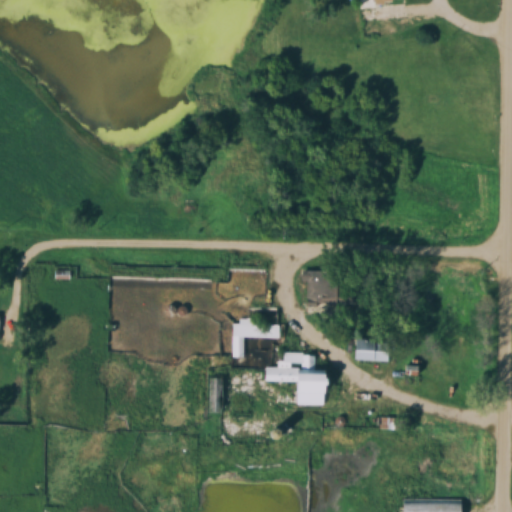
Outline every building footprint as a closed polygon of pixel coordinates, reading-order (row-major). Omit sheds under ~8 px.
[(361,23),(377,23),(377,10),(361,10),(361,23)] [(257,172),(240,172),(240,201),(257,201),(257,172)] [(361,306),(361,292),(343,292),(343,286),(311,285),(310,305),(361,306)] [(259,324),(259,319),(234,319),(233,357),(245,357),(245,338),(281,338),(281,325),(259,324)] [(391,362),(391,339),(355,339),(355,362),(391,362)] [(300,405),(331,406),(332,372),(316,371),(316,354),(282,353),(282,368),(267,367),(267,381),(301,383),(300,405)] [(463,511),(464,500),(429,500),(428,511),(463,511)]
